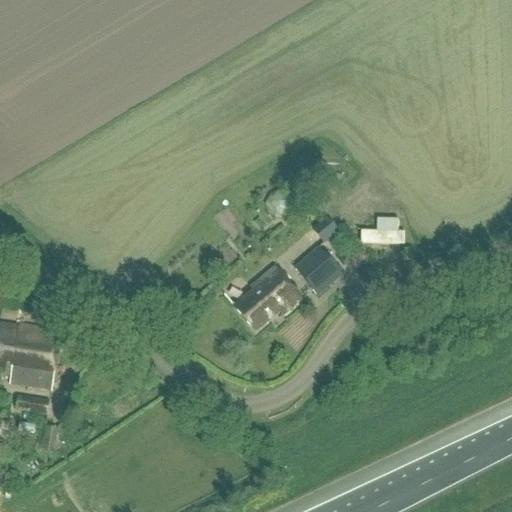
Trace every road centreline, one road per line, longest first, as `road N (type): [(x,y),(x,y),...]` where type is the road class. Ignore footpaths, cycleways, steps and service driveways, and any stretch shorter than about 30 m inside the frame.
road 1 (unclassified): [(293,390),(249,405),(210,398),(0,241)]
road 2 (unclassified): [(293,390),(348,320),(376,298),(511,250)]
road 3 (motorway): [(511,440),(373,511)]
